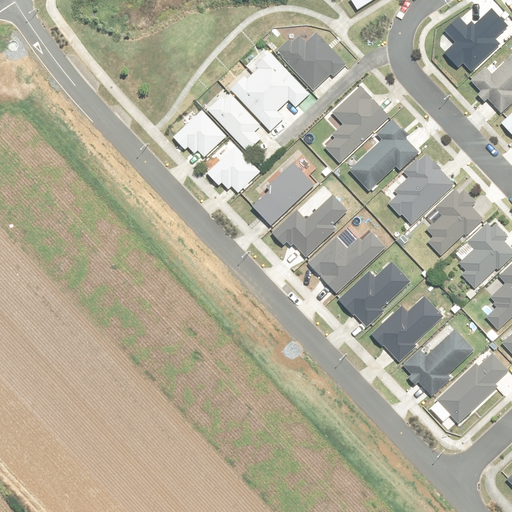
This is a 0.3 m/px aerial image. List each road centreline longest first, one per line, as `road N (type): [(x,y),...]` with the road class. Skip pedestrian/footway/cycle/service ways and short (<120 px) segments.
road 1 (residential): [(447,483),(90,104),(13,0)]
road 2 (residential): [(511,183),(402,62),(404,20),(426,0)]
